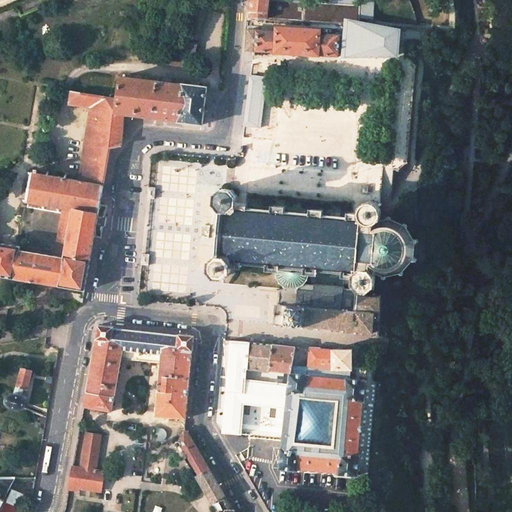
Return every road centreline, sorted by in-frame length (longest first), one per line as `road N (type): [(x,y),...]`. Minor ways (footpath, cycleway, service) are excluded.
road 1 (residential): [(107,309),(130,154),(154,135),(223,136),(239,0)]
road 2 (residential): [(107,309),(82,322),(42,511)]
road 3 (residential): [(251,511),(200,413),(209,335)]
